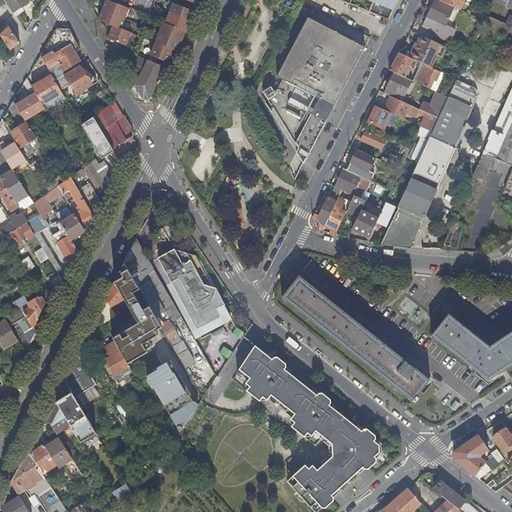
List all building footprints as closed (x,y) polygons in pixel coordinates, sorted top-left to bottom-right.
[(7,0),(15,11),(21,7),(29,2),(27,0),(7,0)] [(122,29),(129,9),(107,0),(99,21),(113,27),(109,39),(126,46),(132,33),(122,29)] [(340,0),(350,4),(351,0),(368,0),(373,2),(369,12),(389,20),(398,0),(340,0)] [(446,25),(454,7),(439,0),(434,0),(426,19),(454,32),(455,29),(446,25)] [(439,0),(454,7),(460,9),(463,0),(439,0)] [(173,50),(178,52),(185,33),(187,33),(195,11),(174,3),(165,24),(163,24),(151,56),(168,63),(173,50)] [(15,11),(17,16),(19,14),(23,12),(21,7),(15,11)] [(16,16),(22,24),(25,22),(19,14),(17,16),(16,16)] [(499,32),(511,38),(511,26),(505,24),(486,15),(481,25),(493,30),(490,35),(496,38),(499,32)] [(259,93),(269,109),(302,122),(322,130),(365,47),(308,18),(277,78),(285,82),(279,93),(276,91),(273,92),(271,86),(259,93)] [(449,42),(454,32),(426,19),(423,27),(435,32),(433,35),(449,42)] [(0,28),(0,34),(0,35),(11,51),(20,42),(9,26),(5,30),(3,28),(1,30),(0,28)] [(64,71),(80,62),(75,53),(80,50),(69,29),(57,29),(40,56),(45,63),(52,75),(55,81),(66,74),(64,71)] [(440,59),(446,47),(421,35),(410,58),(422,63),(426,65),(427,66),(432,55),(440,59)] [(104,47),(114,64),(137,74),(137,73),(144,59),(105,43),(104,47)] [(419,68),(422,63),(410,58),(399,53),(390,71),(394,73),(405,77),(412,62),(418,65),(417,67),(419,68)] [(435,69),(440,59),(432,55),(427,66),(435,69)] [(137,73),(141,74),(147,61),(144,59),(137,73)] [(160,76),(165,78),(169,69),(147,61),(141,74),(135,86),(143,98),(149,99),(160,76)] [(64,71),(66,74),(81,64),(80,62),(64,71)] [(506,96),(511,81),(511,62),(499,93),(506,96)] [(422,63),(413,81),(417,83),(430,89),(434,81),(436,82),(440,72),(435,69),(427,66),(426,65),(422,63)] [(88,75),(81,64),(66,74),(55,81),(61,90),(71,84),(78,95),(90,87),(97,82),(91,73),(88,75)] [(409,89),(413,81),(405,77),(394,73),(384,93),(399,101),(403,95),(397,92),(400,85),(409,89)] [(52,75),(32,87),(45,108),(46,110),(66,98),(61,90),(55,81),(52,75)] [(20,103),(16,106),(23,117),(25,121),(45,108),(32,87),(27,78),(23,84),(29,93),(31,92),(33,95),(26,100),(24,97),(19,100),(20,103)] [(477,95),(454,85),(448,98),(438,119),(432,132),(430,137),(453,148),(477,95)] [(93,92),(90,87),(78,95),(81,100),(93,92)] [(492,159),(511,166),(511,90),(473,175),(483,180),(492,159)] [(438,93),(428,114),(438,119),(448,98),(438,93)] [(499,113),(506,96),(499,93),(492,110),(499,113)] [(66,98),(46,110),(48,113),(67,101),(66,98)] [(13,101),(9,107),(17,121),(23,117),(16,106),(13,101)] [(132,136),(133,135),(132,128),(115,102),(114,103),(121,116),(123,115),(132,136)] [(121,116),(114,103),(94,117),(102,131),(108,131),(116,121),(126,140),(112,149),(114,151),(122,164),(133,141),(133,135),(132,136),(123,115),(121,116)] [(413,123),(376,106),(373,114),(375,115),(371,123),(384,129),(387,124),(389,125),(393,124),(395,121),(400,123),(408,124),(411,126),(413,123)] [(304,164),(322,130),(302,122),(269,109),(304,164)] [(425,113),(419,126),(420,127),(421,127),(432,132),(438,119),(428,114),(425,113)] [(489,116),(482,113),(477,124),(484,128),(489,116)] [(102,158),(114,151),(112,149),(102,131),(94,117),(82,125),(102,158)] [(108,131),(102,131),(112,149),(126,140),(116,121),(108,131)] [(38,152),(43,149),(37,140),(26,122),(11,133),(21,148),(34,140),(37,145),(39,148),(37,149),(38,152)] [(480,136),(484,128),(477,124),(474,132),(473,133),(480,136)] [(410,175),(412,176),(430,137),(432,132),(421,127),(417,136),(422,138),(419,146),(418,145),(417,146),(414,145),(409,157),(410,160),(412,159),(416,160),(413,167),(410,175)] [(386,140),(366,131),(361,140),(382,149),(386,140)] [(455,149),(453,148),(430,137),(412,176),(405,191),(402,197),(380,245),(410,249),(455,149)] [(0,149),(11,167),(26,158),(16,143),(11,146),(9,143),(5,145),(3,141),(0,143),(0,149)] [(390,157),(386,163),(401,170),(410,150),(406,148),(400,162),(390,157)] [(357,150),(348,171),(361,176),(371,181),(375,174),(369,171),(375,158),(357,150)] [(90,162),(91,163),(107,190),(113,178),(107,167),(103,160),(99,163),(95,158),(90,162)] [(69,165),(75,175),(82,170),(76,160),(69,165)] [(106,189),(91,163),(84,168),(100,193),(106,189)] [(12,169),(0,176),(0,177),(0,178),(13,171),(12,169)] [(83,178),(87,176),(83,169),(82,170),(75,175),(71,177),(75,184),(83,178)] [(353,195),(361,176),(348,171),(344,169),(336,187),(342,190),(353,195)] [(16,204),(29,196),(13,171),(0,178),(16,204)] [(0,194),(12,213),(19,209),(16,204),(0,178),(0,177),(0,194)] [(60,177),(44,188),(48,194),(59,186),(64,183),(60,177)] [(70,190),(72,194),(74,199),(80,210),(74,213),(75,214),(86,234),(94,218),(79,191),(75,184),(71,177),(64,183),(59,186),(63,193),(63,194),(70,190)] [(88,178),(85,180),(85,181),(87,185),(84,187),(79,191),(94,218),(102,202),(88,178)] [(391,179),(387,189),(392,191),(396,181),(391,179)] [(49,202),(63,193),(59,186),(48,194),(45,196),(49,202)] [(473,192),(467,190),(464,197),(469,199),(473,192)] [(511,201),(511,193),(504,190),(501,197),(511,201)] [(74,199),(72,194),(66,198),(68,202),(74,199)] [(20,212),(34,204),(29,196),(16,204),(19,209),(20,212)] [(41,216),(53,209),(49,202),(45,196),(35,203),(34,204),(36,208),(40,214),(41,216)] [(347,211),(358,216),(360,211),(365,201),(354,196),(347,211)] [(322,230),(325,226),(336,202),(329,198),(319,217),(318,218),(319,220),(315,223),(318,229),(322,230)] [(378,200),(376,205),(384,209),(386,203),(378,200)] [(339,213),(341,209),(344,204),(337,201),(336,202),(325,226),(331,229),(336,232),(344,216),(339,213)] [(395,208),(386,203),(384,209),(379,220),(376,226),(380,227),(382,224),(386,226),(395,208)] [(376,226),(379,220),(360,211),(358,216),(352,229),(370,238),(376,226)] [(16,214),(9,218),(12,222),(16,229),(25,223),(27,223),(22,214),(18,216),(16,214)] [(75,214),(61,223),(78,251),(86,234),(75,214)] [(12,222),(1,229),(5,236),(12,232),(16,229),(12,222)] [(28,240),(35,236),(34,235),(27,223),(25,223),(16,229),(12,232),(5,236),(14,249),(20,245),(18,242),(27,237),(28,240)] [(66,238),(57,243),(71,265),(78,251),(61,223),(58,224),(66,238)] [(462,226),(452,224),(443,245),(456,248),(462,226)] [(171,323),(182,317),(136,240),(130,252),(171,323)] [(186,251),(174,248),(158,257),(199,327),(228,309),(224,302),(226,301),(217,286),(205,283),(186,251)] [(41,263),(48,258),(44,251),(43,249),(35,253),(41,263)] [(177,355),(186,349),(178,334),(171,323),(130,252),(124,263),(125,264),(139,289),(149,306),(162,328),(176,352),(177,355)] [(28,258),(21,262),(27,272),(34,267),(28,258)] [(123,278),(114,283),(124,299),(119,302),(121,305),(126,302),(138,323),(132,327),(130,324),(112,335),(115,341),(128,364),(148,352),(146,349),(152,346),(149,340),(158,336),(155,331),(162,328),(149,306),(143,310),(133,293),(139,289),(125,264),(120,273),(123,278)] [(58,285),(59,288),(63,281),(57,272),(47,278),(53,288),(58,285)] [(351,314),(346,310),(344,312),(317,291),(319,288),(314,284),(312,287),(299,276),(300,276),(299,275),(281,297),(282,298),(283,297),(411,399),(410,399),(411,400),(412,399),(414,401),(417,397),(415,396),(429,379),(427,378),(427,379),(414,368),(416,366),(411,362),(409,364),(382,343),(384,340),(378,336),(377,338),(349,316),(351,314)] [(119,302),(124,299),(114,283),(106,300),(116,316),(120,314),(115,305),(119,302)] [(34,328),(47,303),(41,294),(29,302),(25,295),(9,305),(13,312),(5,318),(6,320),(19,341),(26,353),(37,333),(34,328)] [(106,300),(99,314),(104,323),(116,316),(106,300)] [(511,331),(488,347),(461,325),(463,323),(457,319),(456,320),(448,314),(449,314),(448,313),(430,335),(431,336),(431,335),(486,379),(511,362),(511,331)] [(0,342),(5,350),(19,341),(6,320),(0,323),(0,342)] [(401,331),(405,335),(413,326),(409,322),(401,331)] [(215,342),(228,334),(223,327),(210,334),(215,342)] [(135,376),(135,375),(128,364),(115,341),(106,347),(111,355),(104,359),(119,383),(125,380),(126,381),(135,376)] [(307,465),(294,477),(300,483),(294,488),(312,508),(318,503),(323,509),(327,508),(334,501),(335,498),(333,496),(338,492),(341,489),(357,475),(360,472),(364,468),(366,470),(370,470),(377,463),(378,459),(376,457),(381,453),(381,446),(376,442),(377,440),(377,436),(369,430),(365,430),(363,432),(358,428),(337,410),(331,406),(332,404),(332,400),(324,393),(320,394),(319,395),(314,391),(291,374),(287,370),(288,368),(287,364),(279,357),(275,358),(274,360),(269,355),(257,346),(241,370),(252,378),(247,384),(251,387),(248,391),(261,402),(265,398),(269,401),(273,396),(296,414),(292,419),(296,423),(293,427),(306,438),(309,434),(313,437),(318,432),(333,444),(334,457),(319,471),(314,466),(310,469),(307,465)] [(186,349),(177,355),(191,378),(192,381),(193,382),(202,377),(187,349),(186,349)] [(78,355),(65,381),(74,396),(75,398),(85,392),(97,385),(78,355)] [(158,370),(147,376),(179,431),(199,402),(193,402),(189,396),(191,395),(171,360),(157,368),(158,370)] [(244,388),(247,384),(252,378),(241,370),(234,380),(244,388)] [(87,397),(85,392),(75,398),(78,403),(87,397)] [(133,394),(122,401),(135,423),(144,417),(136,404),(138,403),(133,394)] [(74,396),(58,405),(70,426),(79,440),(95,431),(78,403),(75,398),(74,396)] [(289,424),(292,419),(296,414),(273,396),(269,401),(265,405),(268,407),(266,409),(284,424),(286,421),(289,424)] [(56,434),(70,426),(58,405),(55,401),(46,418),(56,434)] [(494,437),(508,458),(511,455),(511,431),(509,434),(506,429),(494,437)] [(95,431),(79,440),(81,443),(97,434),(95,431)] [(311,462),(314,466),(319,471),(334,457),(333,444),(318,432),(313,437),(310,441),(317,447),(315,449),(316,453),(318,455),(311,462)] [(481,455),(488,449),(479,435),(455,451),(454,460),(479,479),(499,465),(494,457),(486,463),(480,458),(481,455)] [(59,468),(72,459),(60,439),(52,444),(54,446),(47,450),(57,465),(59,468)] [(48,471),(57,465),(47,450),(46,448),(44,445),(30,454),(45,477),(50,474),(48,471)] [(496,449),(491,453),(494,457),(499,465),(504,461),(496,449)] [(68,511),(45,477),(30,454),(29,452),(11,483),(18,494),(27,488),(33,497),(38,494),(45,507),(48,505),(52,511),(68,511)] [(357,475),(341,489),(342,491),(345,491),(358,479),(358,476),(357,475)] [(300,483),(294,477),(289,481),(294,488),(300,483)] [(465,501),(440,481),(434,489),(447,500),(458,509),(465,502),(465,501)] [(112,490),(116,499),(130,493),(126,484),(112,490)] [(380,511),(416,511),(414,510),(418,507),(420,510),(425,506),(422,502),(421,503),(408,489),(380,511)] [(28,511),(20,497),(1,509),(3,511),(28,511)] [(461,511),(458,509),(447,500),(436,511),(461,511)] [(477,511),(465,502),(458,509),(461,511),(477,511)] [(316,511),(319,511),(323,509),(318,503),(312,508),(316,511)]
